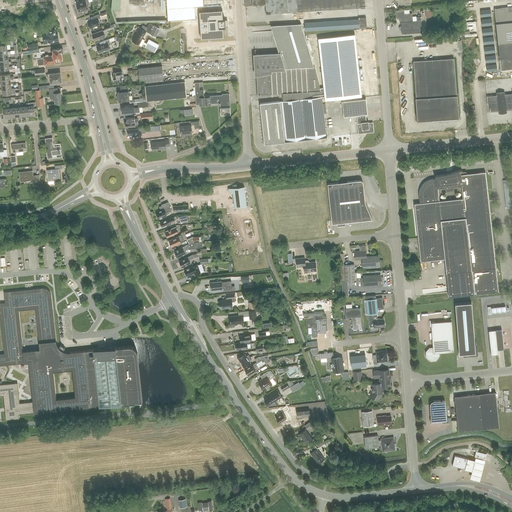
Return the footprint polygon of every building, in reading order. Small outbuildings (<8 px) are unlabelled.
[(87,3),(89,2),(87,0),(86,0),(83,1),(83,0),(80,1),(80,2),(76,3),(79,11),(84,9),(84,11),(88,10),(87,8),(88,7),(87,3)] [(113,0),(113,9),(122,10),(122,0),(113,0)] [(167,0),(169,21),(195,19),(195,9),(216,7),(215,0),(167,0)] [(364,0),(252,0),(253,6),(267,5),(267,12),(266,12),(266,13),(298,12),(298,11),(360,8),(365,8),(364,0)] [(511,7),(494,9),(501,71),(511,69),(511,7)] [(222,9),(199,11),(201,38),(224,37),(223,27),(225,27),(225,19),(223,19),(222,9)] [(400,18),(401,26),(400,26),(399,27),(399,29),(400,30),(401,30),(401,34),(422,32),(421,16),(417,17),(417,21),(413,21),(412,13),(404,13),(404,10),(396,10),(396,19),(400,18)] [(99,21),(101,20),(99,14),(93,16),(94,18),(94,19),(88,22),(90,28),(100,25),(99,21)] [(305,31),(367,27),(366,17),(358,17),(359,19),(305,22),(305,31)] [(147,28),(143,25),(141,29),(139,28),(132,41),(141,46),(143,44),(146,45),(147,44),(144,42),(144,40),(142,39),(146,32),(150,34),(156,37),(160,29),(149,23),(147,28)] [(272,25),(271,25),(272,29),(277,45),(279,53),(310,52),(301,23),(272,25)] [(52,41),(58,39),(57,35),(56,35),(55,30),(46,32),(46,33),(42,34),(44,44),(49,43),(48,42),(52,41)] [(95,40),(105,37),(103,30),(92,34),(95,40)] [(355,34),(318,38),(324,89),(320,89),(321,97),(323,97),(324,96),(324,97),(325,100),(362,96),(355,34)] [(109,46),(111,45),(110,42),(115,40),(114,37),(104,41),(105,43),(97,46),(99,53),(110,49),(109,46)] [(155,53),(159,45),(149,39),(145,47),(155,53)] [(0,50),(8,50),(7,45),(11,45),(10,42),(2,42),(3,45),(0,45),(0,50)] [(38,66),(44,65),(54,63),(54,64),(60,64),(60,61),(63,60),(61,54),(62,54),(63,52),(63,49),(62,48),(52,50),(53,55),(52,55),(52,56),(43,57),(43,58),(37,59),(38,66)] [(25,51),(22,51),(23,55),(26,55),(36,53),(37,58),(41,58),(39,49),(25,51)] [(255,49),(255,55),(256,70),(272,69),(287,69),(314,67),(310,52),(279,53),(272,54),(256,55),(255,49)] [(417,121),(458,118),(457,96),(456,96),(453,58),(413,61),(416,99),(415,99),(417,121)] [(138,69),(128,71),(129,75),(139,74),(140,84),(164,81),(162,66),(138,68),(138,69)] [(268,94),(272,94),(282,93),(283,100),(280,100),(281,101),(260,103),(264,143),(327,137),(323,97),(321,97),(320,89),(320,88),(315,67),(314,67),(287,69),(272,69),(256,70),(258,95),(268,94)] [(121,77),(123,77),(122,71),(114,72),(114,76),(113,76),(114,80),(118,80),(118,83),(122,82),(121,77)] [(50,84),(61,82),(60,73),(48,74),(49,78),(50,78),(50,84)] [(185,82),(145,86),(147,101),(187,97),(185,82)] [(199,82),(195,83),(196,105),(220,103),(220,104),(221,115),(230,114),(229,93),(222,93),(222,95),(204,96),(203,90),(200,90),(199,82)] [(129,100),(132,99),(132,95),(131,96),(130,91),(129,92),(128,91),(118,92),(119,101),(129,100)] [(511,93),(505,95),(505,92),(497,93),(497,95),(487,96),(488,105),(490,104),(491,112),(498,111),(499,114),(507,113),(507,110),(511,109),(511,93)] [(365,114),(367,114),(366,99),(342,101),(343,116),(356,115),(365,114)] [(152,113),(148,113),(135,114),(136,118),(134,119),(134,117),(126,118),(127,122),(125,123),(125,127),(137,126),(137,121),(139,121),(139,119),(140,119),(140,118),(142,118),(142,119),(152,118),(152,113)] [(365,114),(356,115),(357,124),(361,123),(361,122),(366,121),(365,114)] [(358,134),(374,132),(373,122),(369,122),(368,121),(366,121),(361,122),(361,123),(357,124),(358,134)] [(191,125),(180,126),(181,136),(192,134),(192,128),(191,125)] [(141,131),(145,131),(145,128),(128,129),(128,135),(134,134),(134,136),(139,135),(138,133),(141,133),(141,131)] [(52,138),(45,139),(47,159),(48,159),(48,158),(61,157),(62,157),(60,146),(60,147),(53,147),(52,138)] [(165,146),(170,145),(169,139),(165,140),(165,141),(151,143),(152,150),(166,148),(165,146)] [(16,152),(27,151),(26,143),(12,145),(13,154),(17,153),(16,152)] [(56,180),(60,180),(59,169),(62,169),(62,165),(55,166),(56,169),(47,170),(48,181),(49,184),(55,184),(56,183),(56,180)] [(496,268),(485,172),(466,174),(466,173),(461,173),(460,170),(462,170),(461,169),(458,171),(455,172),(452,172),(451,173),(449,173),(446,174),(443,175),(441,175),(438,176),(434,176),(435,176),(435,179),(434,179),(433,179),(432,179),(431,179),(430,180),(429,180),(428,181),(426,181),(425,182),(425,183),(424,183),(423,185),(422,186),(421,186),(421,187),(421,188),(420,189),(420,190),(419,191),(419,192),(419,193),(419,194),(419,196),(419,197),(420,203),(414,204),(420,262),(444,259),(446,273),(496,268)] [(40,175),(36,176),(33,176),(32,172),(26,173),(25,172),(19,173),(20,178),(20,181),(26,180),(26,181),(33,180),(34,182),(37,182),(40,182),(40,175)] [(365,203),(363,183),(363,182),(362,182),(362,181),(361,181),(360,180),(327,184),(332,224),(372,219),(365,203)] [(508,180),(503,180),(506,209),(511,209),(508,180)] [(246,206),(244,187),(228,189),(229,194),(233,193),(234,208),(246,206)] [(166,213),(172,211),(170,207),(168,202),(162,205),(162,206),(160,207),(161,210),(157,212),(158,214),(158,216),(159,218),(160,218),(160,219),(163,218),(163,217),(167,215),(166,213)] [(171,223),(175,221),(178,220),(176,216),(169,219),(160,223),(162,227),(167,225),(168,226),(171,224),(171,223)] [(167,238),(178,233),(175,227),(170,229),(170,230),(167,231),(168,232),(165,233),(167,238)] [(172,247),(181,243),(178,237),(169,241),(170,242),(169,242),(170,244),(171,244),(172,247)] [(187,245),(174,252),(178,258),(185,254),(184,252),(189,249),(197,248),(197,247),(202,247),(202,242),(199,242),(195,242),(192,243),(190,243),(187,245)] [(363,251),(354,252),(355,260),(362,259),(363,268),(378,267),(377,261),(379,261),(379,256),(366,257),(366,251),(365,246),(363,246),(363,251)] [(193,254),(180,262),(183,267),(191,263),(189,259),(190,259),(191,259),(194,257),(193,254)] [(296,259),(297,267),(303,267),(304,272),(316,271),(315,262),(309,263),(309,262),(308,261),(307,261),(305,261),(305,258),(296,259)] [(197,264),(183,270),(184,273),(184,274),(185,275),(186,276),(190,275),(191,275),(193,274),(193,273),(194,275),(201,273),(199,268),(197,265),(197,264)] [(344,265),(344,273),(355,273),(354,265),(344,265)] [(449,297),(498,292),(496,268),(446,273),(449,297)] [(355,273),(344,273),(345,281),(348,281),(355,281),(355,273)] [(381,282),(380,275),(363,277),(364,288),(379,287),(379,282),(381,282)] [(235,291),(235,286),(232,286),(231,281),(222,282),(221,281),(217,282),(215,283),(215,282),(210,283),(211,291),(222,290),(222,289),(224,288),(224,292),(235,291)] [(0,395),(3,396),(5,408),(5,412),(6,420),(19,418),(19,415),(103,406),(106,406),(128,403),(133,403),(137,402),(139,402),(142,402),(137,353),(136,349),(133,347),(128,346),(127,346),(115,347),(104,348),(104,345),(98,346),(99,349),(71,351),(67,351),(63,351),(65,348),(61,345),(59,347),(57,345),(56,340),(51,295),(50,292),(49,291),(47,289),(45,288),(43,288),(42,288),(4,292),(5,303),(0,303),(0,314),(3,339),(4,353),(0,353),(0,395)] [(232,302),(235,302),(234,294),(226,294),(227,300),(219,300),(220,309),(232,308),(232,302)] [(382,298),(366,300),(367,315),(378,314),(377,309),(383,308),(382,298)] [(477,354),(476,344),(475,344),(471,303),(455,304),(459,354),(469,353),(469,355),(477,354)] [(431,323),(451,321),(450,306),(430,308),(431,323)] [(362,330),(362,328),(361,328),(360,317),(361,317),(360,308),(345,309),(346,318),(352,317),(353,330),(359,329),(359,330),(362,330)] [(244,323),(243,317),(249,316),(250,319),(256,318),(255,310),(238,312),(239,315),(229,316),(230,324),(229,324),(229,326),(231,327),(234,326),(234,324),(244,323)] [(327,330),(326,318),(305,320),(306,328),(311,328),(312,337),(316,337),(317,336),(317,333),(326,333),(327,330)] [(374,327),(374,328),(384,327),(384,319),(374,320),(374,318),(370,319),(371,323),(369,323),(370,327),(374,327)] [(451,321),(431,323),(433,348),(429,348),(426,352),(426,357),(430,361),(435,360),(439,356),(439,353),(454,352),(451,321)] [(488,331),(491,355),(498,354),(498,350),(495,330),(488,331)] [(502,330),(495,330),(498,350),(504,350),(502,330)] [(253,343),(253,340),(252,341),(251,334),(239,336),(240,342),(250,341),(250,343),(253,343)] [(247,344),(250,343),(250,341),(240,342),(235,343),(236,350),(247,348),(247,344)] [(376,355),(372,355),(374,364),(378,364),(377,362),(387,361),(386,351),(376,352),(376,355)] [(334,358),(333,352),(327,353),(327,352),(324,352),(324,353),(317,354),(318,359),(326,358),(328,370),(333,369),(333,372),(342,371),(341,357),(334,358)] [(241,363),(250,357),(248,355),(246,356),(244,354),(238,358),(241,363)] [(365,354),(350,356),(352,368),(367,366),(365,354)] [(249,361),(251,359),(250,357),(241,363),(243,368),(250,363),(249,361)] [(261,366),(259,361),(245,370),(248,375),(256,371),(254,369),(258,367),(261,366)] [(381,387),(389,386),(388,370),(379,371),(375,371),(376,378),(380,377),(380,383),(372,384),(373,395),(371,397),(378,401),(378,400),(379,400),(380,398),(380,397),(382,394),(381,387)] [(262,381),(259,384),(264,390),(272,384),(269,380),(271,379),(274,376),(270,371),(267,371),(266,372),(261,376),(262,379),(261,380),(262,381)] [(362,380),(361,371),(353,372),(354,380),(362,380)] [(299,382),(292,386),(295,391),(302,387),(299,383),(299,382)] [(290,387),(287,383),(280,387),(283,391),(290,387)] [(264,400),(266,403),(265,403),(266,405),(267,405),(272,403),(273,403),(274,402),(274,401),(281,397),(278,392),(264,400)] [(499,427),(497,408),(495,392),(479,394),(483,429),(499,427)] [(458,432),(483,429),(479,394),(454,397),(458,432)] [(430,405),(430,408),(431,420),(433,421),(446,420),(445,400),(433,401),(432,401),(431,402),(430,403),(430,404),(430,405)] [(277,416),(282,413),(283,413),(286,418),(285,419),(287,422),(291,419),(286,411),(289,410),(287,406),(281,410),(279,408),(275,412),(277,416)] [(297,410),(298,417),(310,416),(309,409),(297,410)] [(372,411),(362,412),(363,427),(374,426),(372,411)] [(283,413),(276,418),(279,423),(285,419),(286,418),(283,413)] [(377,416),(378,426),(391,424),(391,420),(391,416),(386,416),(377,416)] [(306,445),(313,440),(306,429),(299,434),(306,445)] [(393,438),(381,439),(381,440),(378,441),(378,436),(364,437),(365,449),(379,447),(379,446),(382,446),(383,451),(394,450),(393,438)] [(310,454),(318,464),(320,466),(321,466),(323,465),(324,463),(322,461),(325,459),(317,449),(310,454)] [(485,459),(486,454),(476,451),(475,456),(485,459)] [(465,469),(466,469),(468,459),(455,456),(452,466),(465,469)] [(186,499),(179,500),(180,508),(187,507),(186,499)]
